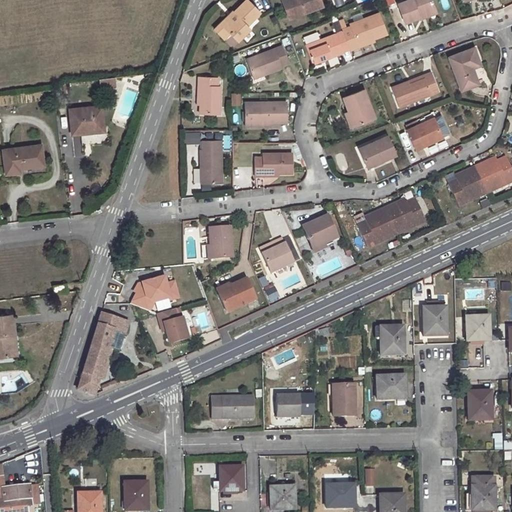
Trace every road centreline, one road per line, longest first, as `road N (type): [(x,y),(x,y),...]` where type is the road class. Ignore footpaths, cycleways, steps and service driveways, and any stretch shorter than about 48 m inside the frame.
road 1 (secondary): [(511,220),(171,377)]
road 2 (residential): [(498,19),(320,83),(302,125),(326,191)]
road 3 (residential): [(326,191),(378,190),(488,139),(508,51),(498,19)]
road 4 (unclassified): [(118,219),(198,0)]
road 5 (unclassified): [(62,422),(59,392),(118,219)]
road 6 (residential): [(118,219),(326,191)]
road 7 (residential): [(251,442),(438,439)]
road 8 (residential): [(496,349),(497,372),(436,374),(438,439)]
